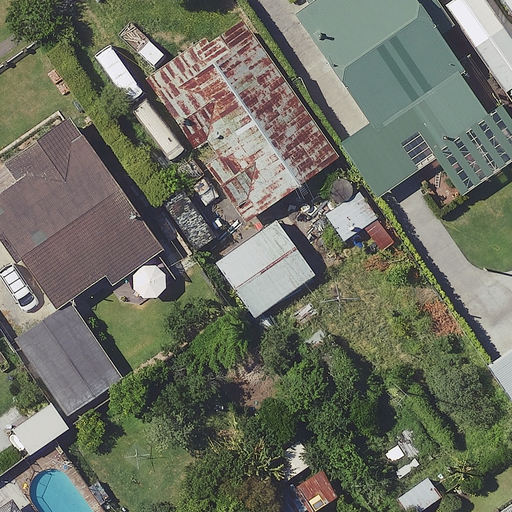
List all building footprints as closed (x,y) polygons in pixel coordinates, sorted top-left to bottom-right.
[(453,190),(494,162),(489,155),(509,142),(434,30),(447,21),(432,0),(312,0),(315,4),(299,14),(405,172),(430,155),(453,190)] [(511,98),(511,28),(491,0),(457,0),(446,9),(511,99),(511,98)] [(511,0),(503,0),(511,12),(511,0)] [(286,88),(243,21),(154,77),(244,222),(334,166),(286,88)] [(142,81),(123,95),(174,164),(194,150),(142,81)] [(161,249),(65,122),(16,160),(31,180),(0,204),(0,228),(59,307),(108,270),(117,282),(161,249)] [(219,241),(184,192),(161,209),(195,258),(219,241)] [(378,222),(362,194),(329,214),(345,242),(378,222)] [(323,270),(287,215),(218,261),(254,316),(323,270)] [(126,380),(74,307),(21,344),(73,417),(126,380)] [(72,429),(54,402),(15,429),(33,455),(72,429)] [(324,465),(291,486),(306,511),(322,511),(345,498),(324,465)] [(28,511),(19,498),(0,511),(28,511)]
